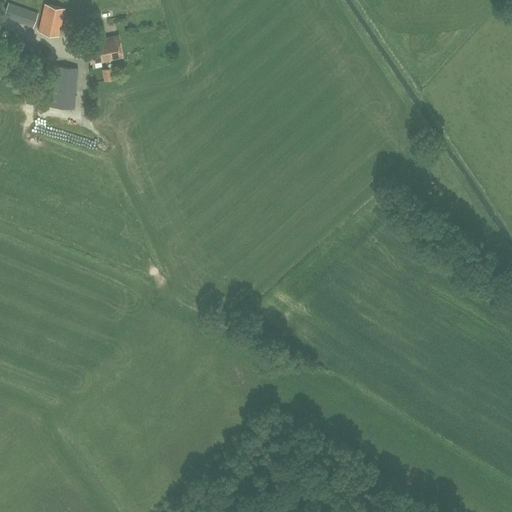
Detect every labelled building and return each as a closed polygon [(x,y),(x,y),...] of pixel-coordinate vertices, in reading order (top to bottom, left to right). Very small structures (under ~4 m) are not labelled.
[(32,27),(37,14),(8,3),(3,17),(32,27)] [(44,5),(38,32),(57,36),(64,9),(44,5)] [(122,57),(118,36),(82,43),(84,52),(88,51),(90,63),(122,57)] [(35,58),(39,45),(16,37),(12,50),(35,58)] [(40,74),(44,66),(33,59),(29,68),(40,74)] [(110,63),(99,64),(99,76),(111,75),(110,63)] [(74,109),(77,68),(53,66),(49,107),(74,109)]
